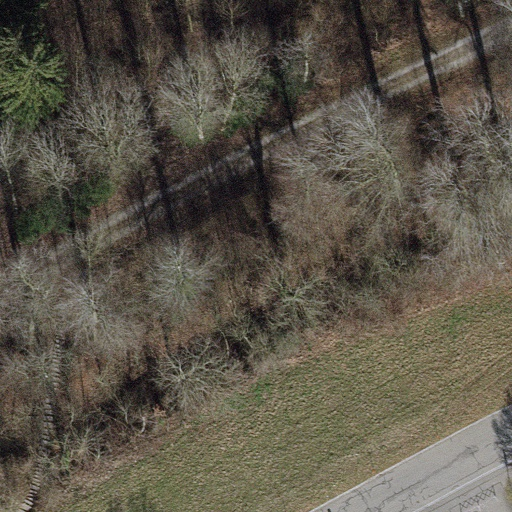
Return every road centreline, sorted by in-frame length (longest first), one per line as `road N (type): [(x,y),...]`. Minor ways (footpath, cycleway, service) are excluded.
road 1 (track): [(0,296),(299,131),(511,29)]
road 2 (residential): [(511,447),(382,511)]
